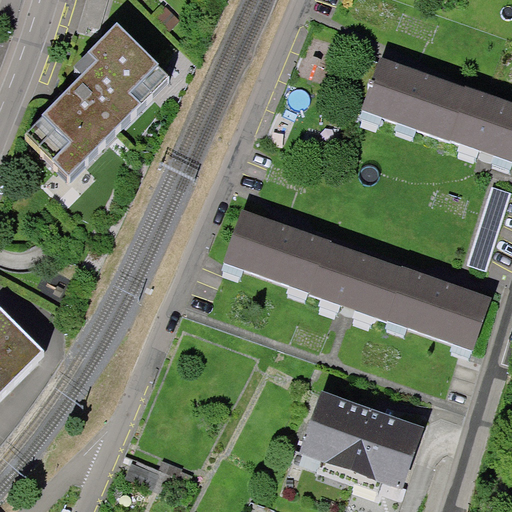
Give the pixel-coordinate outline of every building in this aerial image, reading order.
[(84,0),(75,34),(85,36),(88,26),(105,31),(113,0),(84,0)] [(17,138),(64,188),(171,87),(116,28),(62,78),(71,87),(17,138)] [(511,112),(376,66),(359,116),(511,167),(511,112)] [(472,356),(490,304),(242,219),(224,271),(472,356)] [(0,322),(0,403),(43,360),(0,322)] [(292,458),(393,493),(412,433),(313,398),(292,458)] [(157,477),(131,467),(125,481),(185,505),(193,486),(176,480),(180,470),(162,463),(157,477)]
